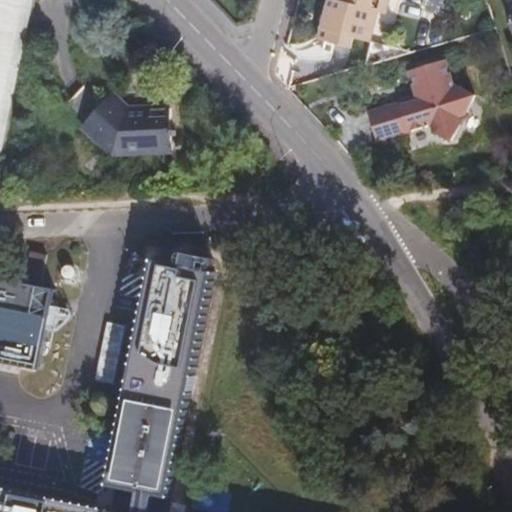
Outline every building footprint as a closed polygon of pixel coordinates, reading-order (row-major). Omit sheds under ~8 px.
[(0,0),(0,153),(3,154),(34,0),(0,0)] [(317,0),(307,37),(340,47),(343,35),(353,38),(362,9),(368,11),(371,0),(317,0)] [(371,0),(368,11),(376,13),(379,0),(371,0)] [(511,2),(501,6),(511,41),(511,2)] [(360,40),(368,11),(362,9),(353,38),(360,40)] [(389,100),(390,104),(360,113),(364,127),(369,143),(420,128),(440,140),(452,123),(450,117),(456,116),(464,94),(445,85),(437,60),(398,72),(400,78),(402,78),(404,85),(402,85),(405,95),(389,100)] [(123,112),(105,95),(75,130),(102,158),(161,157),(161,113),(123,112)] [(40,255),(25,252),(21,276),(35,279),(40,255)] [(104,510),(0,489),(0,511),(158,511),(206,272),(147,260),(102,485),(109,486),(104,510)] [(0,362),(30,369),(46,290),(0,280),(0,362)]
